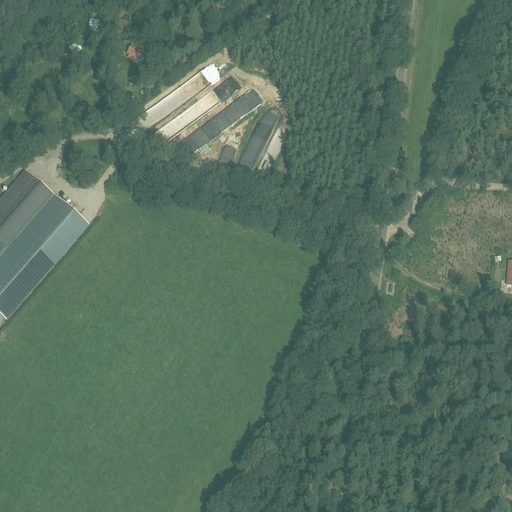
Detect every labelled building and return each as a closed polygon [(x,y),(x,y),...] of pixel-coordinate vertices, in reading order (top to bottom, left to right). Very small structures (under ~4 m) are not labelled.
[(205,26),(195,24),(192,36),(202,38),(205,26)] [(38,51),(41,56),(47,52),(47,51),(51,49),(46,38),(41,40),(42,42),(38,44),(40,50),(38,51)] [(143,47),(132,41),(125,54),(137,60),(143,47)] [(6,64),(15,69),(17,65),(9,60),(6,64)] [(201,116),(241,90),(234,79),(193,105),(201,116)] [(162,147),(202,118),(193,106),(153,136),(162,147)] [(260,122),(247,144),(261,151),(273,129),(260,122)] [(0,315),(6,320),(87,227),(25,172),(0,200),(0,315)]
